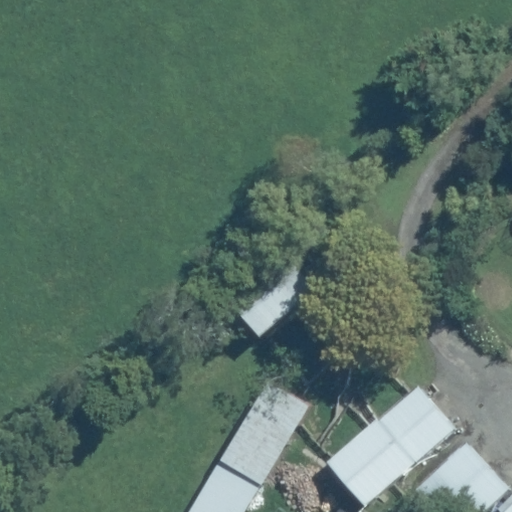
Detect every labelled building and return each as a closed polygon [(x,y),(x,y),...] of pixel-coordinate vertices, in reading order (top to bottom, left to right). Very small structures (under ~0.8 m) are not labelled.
[(283,269),(239,303),(261,331),(305,296),(283,269)] [(321,321),(283,354),(309,384),(347,352),(321,321)] [(245,511),(310,402),(265,375),(184,511),(245,511)] [(420,378),(326,454),(365,502),(459,426),(420,378)] [(483,511),(511,488),(466,437),(416,482),(442,511),(483,511)]
